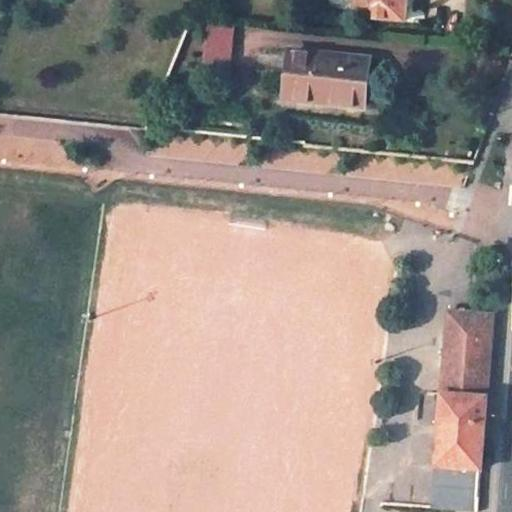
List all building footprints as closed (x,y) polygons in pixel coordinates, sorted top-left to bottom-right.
[(356,0),(355,15),(405,20),(407,0),(356,0)] [(207,24),(202,64),(231,68),(236,27),(207,24)] [(371,59),(289,51),(284,97),(314,101),(315,93),(366,98),(371,59)] [(365,107),(366,98),(315,93),(314,101),(365,107)] [(492,315),(449,311),(434,507),(478,510),(492,315)]
